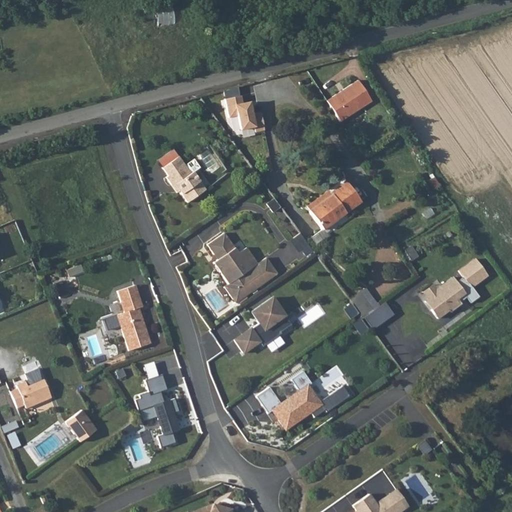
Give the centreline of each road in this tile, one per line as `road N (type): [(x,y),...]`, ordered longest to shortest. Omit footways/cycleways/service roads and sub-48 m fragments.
road 1 (residential): [(110,109),(511,2)]
road 2 (residential): [(110,109),(138,211),(180,307),(209,420),(230,458)]
road 3 (residential): [(259,493),(420,378)]
road 4 (residential): [(103,511),(230,458)]
